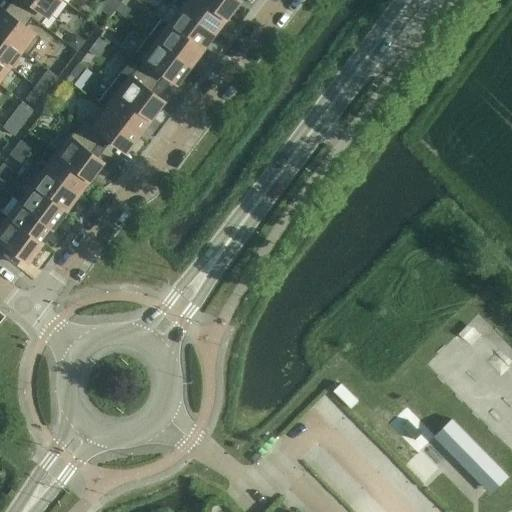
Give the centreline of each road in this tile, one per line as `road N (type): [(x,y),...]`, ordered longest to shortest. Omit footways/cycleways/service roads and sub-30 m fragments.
road 1 (tertiary): [(151,343),(409,0)]
road 2 (residential): [(283,0),(156,169),(118,202),(31,315)]
road 3 (tertiary): [(89,427),(127,436),(161,417),(171,377),(151,343)]
